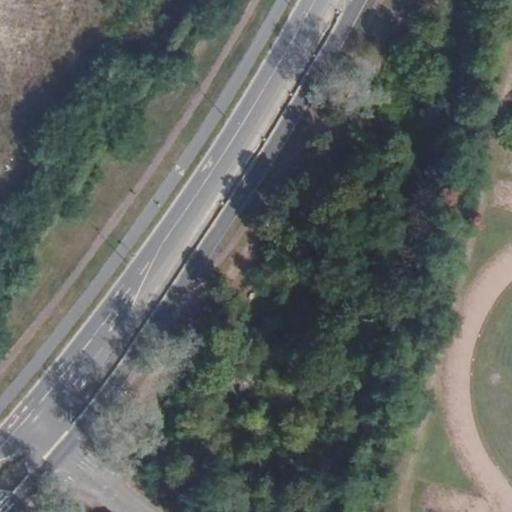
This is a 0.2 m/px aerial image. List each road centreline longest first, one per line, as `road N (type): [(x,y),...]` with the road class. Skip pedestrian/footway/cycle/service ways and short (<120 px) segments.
road 1 (secondary): [(333,0),(229,172),(43,426)]
road 2 (residential): [(43,426),(138,511)]
